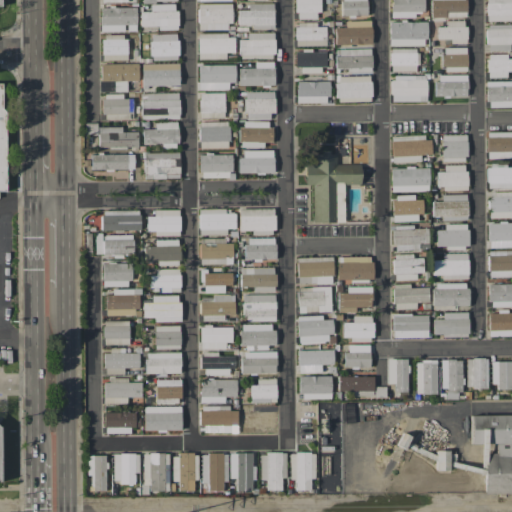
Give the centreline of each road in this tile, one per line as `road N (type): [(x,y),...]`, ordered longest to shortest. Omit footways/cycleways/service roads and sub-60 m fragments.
road 1 (primary): [(37,195),(39,459)]
road 2 (primary): [(68,511),(68,287)]
road 3 (primary): [(66,195),(65,0)]
